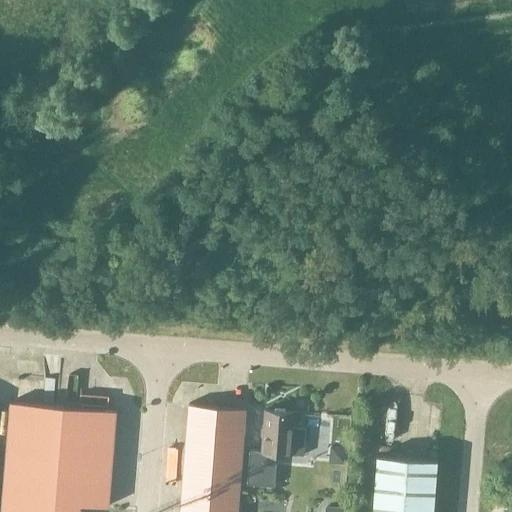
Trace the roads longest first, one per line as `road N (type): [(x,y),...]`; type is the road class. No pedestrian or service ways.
road 1 (unclassified): [(475,372),(158,347)]
road 2 (unclassified): [(145,511),(158,347)]
road 3 (unclassified): [(158,347),(0,335)]
road 4 (unclassified): [(475,372),(466,511)]
